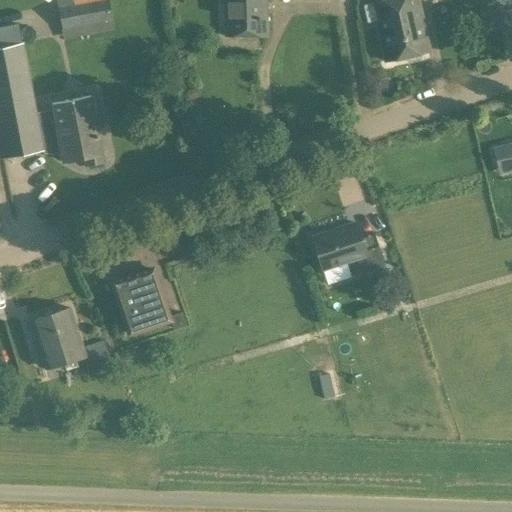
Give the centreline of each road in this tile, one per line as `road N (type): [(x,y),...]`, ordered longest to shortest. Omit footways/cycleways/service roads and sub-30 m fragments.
road 1 (tertiary): [(0,256),(511,77)]
road 2 (tertiary): [(472,511),(0,493)]
